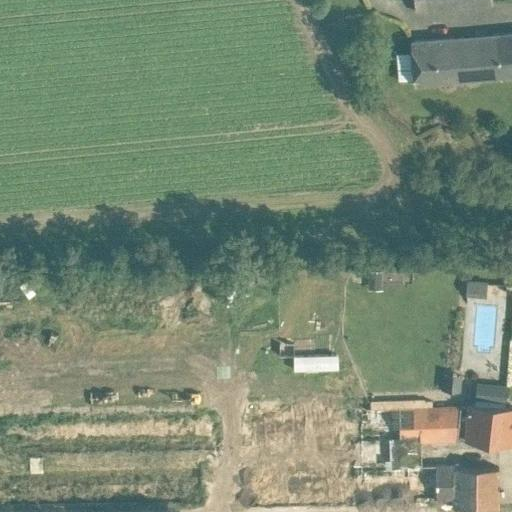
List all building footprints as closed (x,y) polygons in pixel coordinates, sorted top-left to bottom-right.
[(413,0),(415,11),(459,7),(458,0),(413,0)] [(511,74),(511,31),(485,34),(484,30),(463,32),(463,36),(461,36),(465,79),(511,74)] [(413,83),(465,79),(461,36),(409,40),(413,83)] [(468,279),(467,294),(486,296),(488,281),(468,279)] [(442,372),(443,386),(460,385),(460,371),(442,372)] [(458,404),(433,404),(433,398),(425,398),(425,396),(371,399),(371,406),(237,410),(0,414),(0,449),(23,449),(24,472),(0,472),(0,505),(200,502),(199,470),(44,472),(43,450),(239,448),(239,444),(345,440),(346,465),(239,468),(240,502),(451,498),(451,507),(479,506),(499,507),(499,466),(454,465),(454,462),(422,463),(422,439),(458,438),(459,434),(467,435),(466,436),(511,440),(511,405),(473,401),(458,404)]
